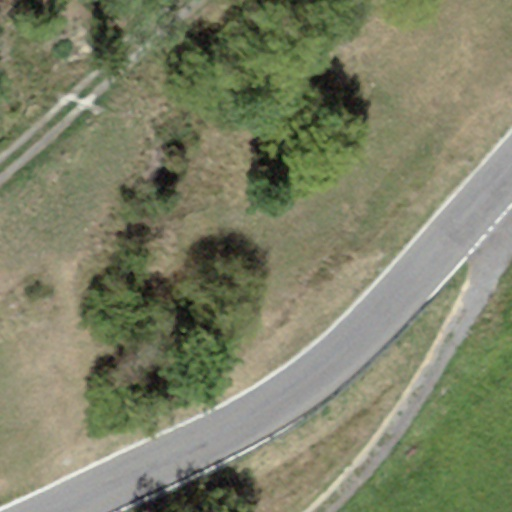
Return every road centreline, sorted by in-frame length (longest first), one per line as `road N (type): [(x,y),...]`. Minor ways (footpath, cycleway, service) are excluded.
road 1 (secondary): [(511,161),(375,316),(303,383),(186,450),(49,511)]
road 2 (track): [(328,511),(430,379),(511,240)]
road 3 (track): [(0,159),(211,0)]
